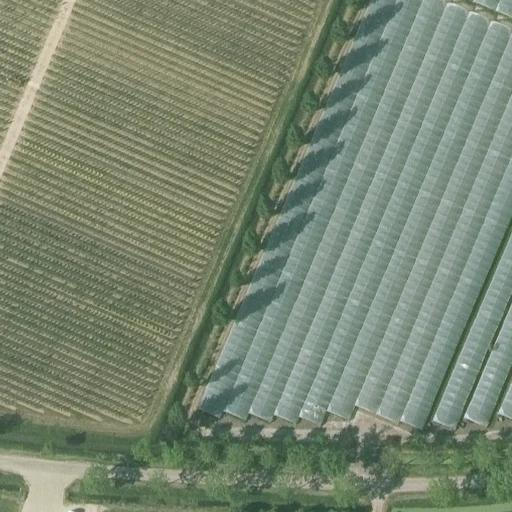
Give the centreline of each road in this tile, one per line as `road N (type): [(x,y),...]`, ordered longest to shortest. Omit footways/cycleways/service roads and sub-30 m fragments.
road 1 (unclassified): [(511,476),(382,485),(0,459)]
road 2 (track): [(0,155),(66,0)]
